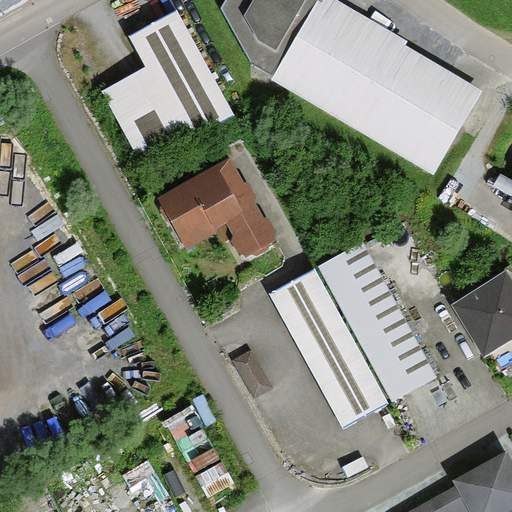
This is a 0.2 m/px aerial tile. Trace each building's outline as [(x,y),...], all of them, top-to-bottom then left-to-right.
[(274,77),(272,81),(433,176),(482,94),(405,48),(407,44),(331,0),(228,0),(222,11),(250,62),(274,77)] [(143,32),(130,40),(146,70),(102,94),(143,168),(234,118),(177,14),(143,32)] [(230,160),(158,201),(162,208),(161,212),(167,223),(170,223),(186,251),(216,234),(218,231),(226,226),(233,237),(233,243),(239,255),(244,256),(247,260),(254,256),(257,257),(268,251),(269,248),(276,243),(274,240),(277,234),(270,222),(265,222),(255,205),(257,198),(250,186),(245,186),(230,160)] [(364,245),(316,271),(389,405),(426,385),(437,380),(364,245)] [(389,405),(316,271),(270,296),(343,431),(352,426),(389,405)] [(511,343),(511,283),(507,276),(454,309),(463,324),(486,360),(511,343)] [(255,349),(236,360),(258,395),(276,384),(255,349)] [(211,494),(240,478),(194,399),(165,416),(211,494)] [(457,487),(411,511),(468,511),(470,511),(457,487)]
